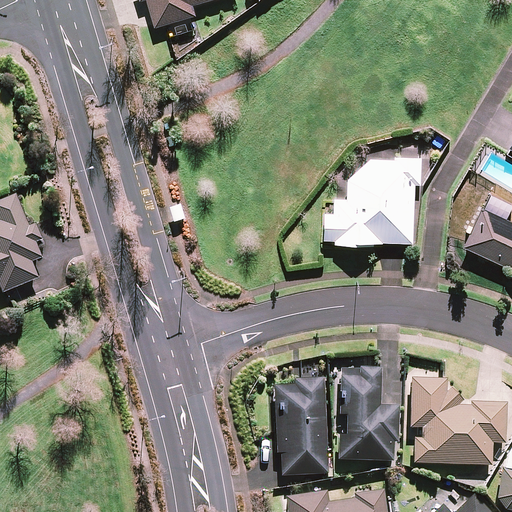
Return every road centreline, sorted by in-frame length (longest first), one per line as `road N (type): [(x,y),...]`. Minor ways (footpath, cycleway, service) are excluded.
road 1 (tertiary): [(145,361),(35,0)]
road 2 (tertiary): [(84,0),(184,348)]
road 3 (residential): [(184,348),(345,305),(406,303),(511,336)]
road 4 (tertiary): [(184,348),(220,511)]
road 5 (tertiary): [(181,511),(145,361)]
